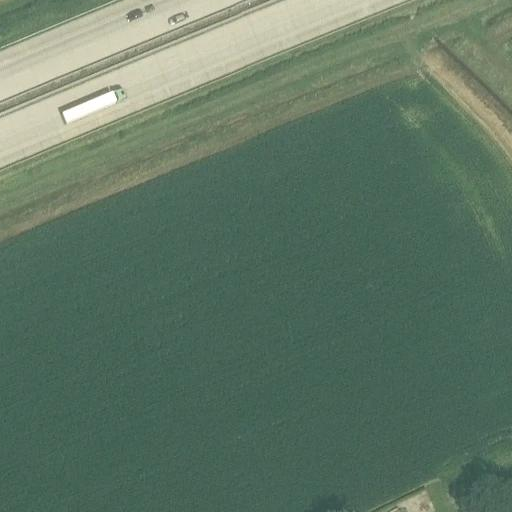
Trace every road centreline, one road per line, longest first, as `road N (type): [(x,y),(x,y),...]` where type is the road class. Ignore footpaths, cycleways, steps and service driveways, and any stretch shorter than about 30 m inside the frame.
road 1 (motorway): [(0,143),(356,0)]
road 2 (motorway): [(187,0),(0,75)]
